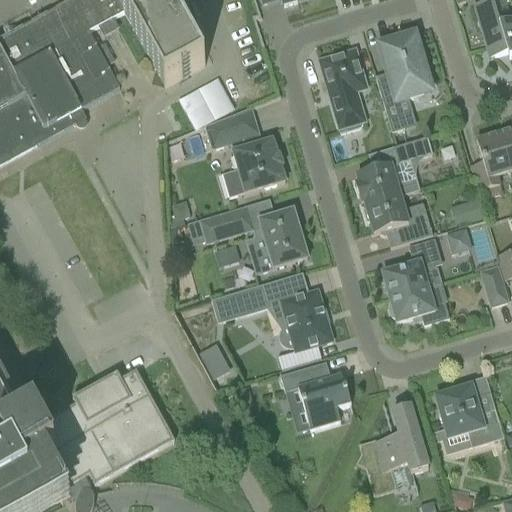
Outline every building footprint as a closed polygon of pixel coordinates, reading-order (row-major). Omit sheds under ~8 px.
[(0,170),(87,123),(82,114),(120,94),(89,37),(100,30),(83,0),(79,0),(0,43),(0,170)] [(125,17),(165,92),(205,70),(167,0),(83,0),(100,30),(125,17)] [(261,0),(263,8),(281,2),(284,10),(297,6),(296,2),(303,0),(261,0)] [(467,0),(452,0),(455,8),(469,5),(467,0)] [(481,33),(490,63),(511,56),(511,24),(499,28),(493,3),(474,9),(478,23),(477,29),(481,33)] [(375,81),(392,137),(405,134),(397,107),(411,103),(414,103),(413,102),(418,101),(420,97),(421,89),(421,85),(428,83),(420,55),(419,55),(415,39),(378,50),(386,75),(384,79),(375,81)] [(337,126),(340,138),(360,132),(363,127),(365,126),(356,96),(362,95),(364,90),(360,77),(362,77),(355,55),(319,66),(327,93),(330,92),(333,101),(332,101),(339,125),(337,126)] [(179,105),(195,133),(233,112),(218,83),(179,105)] [(233,157),(245,199),(285,187),(280,172),(282,171),(279,160),(277,161),(273,145),(256,150),(253,142),(259,140),(250,113),(206,131),(213,154),(232,148),(234,157),(233,157)] [(511,176),(511,133),(499,138),(510,177),(511,176)] [(477,190),(478,196),(500,190),(497,181),(510,177),(499,138),(476,144),(483,167),(471,171),(477,190)] [(394,152),(399,169),(432,160),(427,142),(394,152)] [(364,208),(365,210),(400,200),(419,195),(416,184),(404,187),(394,182),(391,170),(356,181),(359,188),(356,189),(361,208),(364,208)] [(366,214),(363,215),(367,227),(370,226),(374,239),(385,236),(391,253),(410,247),(433,241),(425,215),(411,219),(409,213),(404,215),(400,200),(365,210),(366,214)] [(478,203),(460,208),(466,228),(484,223),(478,203)] [(247,213),(201,227),(207,248),(251,235),(252,235),(253,235),(251,228),(247,213)] [(252,244),(244,246),(254,280),(273,274),(289,270),(308,264),(303,247),(299,233),(298,233),(293,215),(274,221),(259,226),(258,226),(262,238),(254,241),(253,241),(252,244)] [(187,229),(190,240),(202,236),(199,226),(198,225),(187,229)] [(446,241),(452,260),(468,245),(466,235),(446,241)] [(406,271),(382,279),(390,303),(427,292),(427,291),(422,275),(442,269),(435,244),(427,246),(408,252),(412,266),(405,268),(406,271)] [(511,283),(511,256),(497,261),(500,266),(505,285),(511,283)] [(481,276),(492,311),(507,307),(497,271),(481,276)] [(280,285),(249,294),(252,303),(260,301),(263,314),(266,313),(279,309),(286,333),(281,335),(280,337),(279,339),(279,342),(279,345),(280,348),(281,349),(283,351),(285,353),(288,354),(289,354),(292,354),(295,354),(296,357),(332,346),(327,329),(330,328),(326,313),(323,314),(317,297),(306,300),(300,279),(280,285)] [(391,309),(389,313),(392,321),(395,323),(397,328),(421,321),(424,331),(450,324),(445,307),(444,306),(432,310),(427,292),(390,303),(391,309)] [(63,493),(67,490),(68,490),(70,491),(72,491),(74,490),(75,489),(77,487),(77,486),(78,484),(82,483),(89,479),(95,490),(174,447),(136,377),(121,385),(117,379),(73,403),(77,410),(42,429),(35,417),(34,418),(0,355),(0,511),(35,511),(58,500),(57,496),(63,493)] [(289,397),(302,437),(321,432),(340,426),(337,414),(351,410),(344,386),(342,380),(330,383),(326,368),(307,373),(280,381),(285,398),(289,397)] [(458,395),(435,401),(441,421),(445,435),(448,445),(467,439),(471,453),(472,453),(504,444),(496,417),(490,398),(475,402),(471,391),(465,392),(466,395),(458,397),(458,395)] [(248,393),(235,396),(236,399),(240,412),(240,413),(247,411),(253,409),(251,403),(248,393)] [(362,458),(356,469),(366,475),(373,502),(397,495),(391,475),(407,470),(410,479),(412,479),(428,474),(415,430),(410,411),(392,416),(399,440),(360,451),(362,458)] [(452,510),(460,511),(470,511),(473,503),(468,502),(469,498),(457,495),(456,498),(452,510)] [(511,511),(511,503),(502,507),(503,511),(511,511)]
